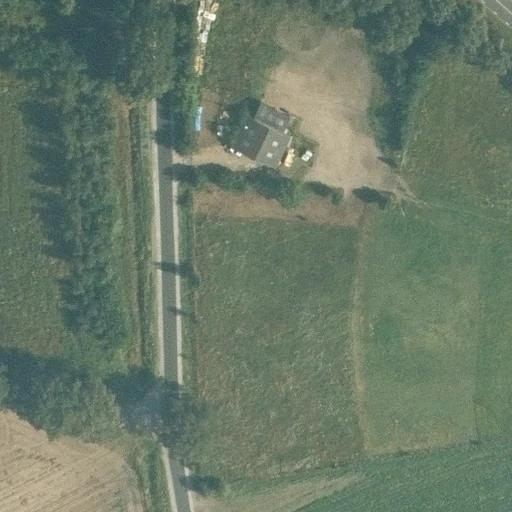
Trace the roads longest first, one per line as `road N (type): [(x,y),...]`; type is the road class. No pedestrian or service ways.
road 1 (unclassified): [(182,511),(170,408),(160,67),(166,0)]
road 2 (track): [(0,388),(74,415),(170,408)]
